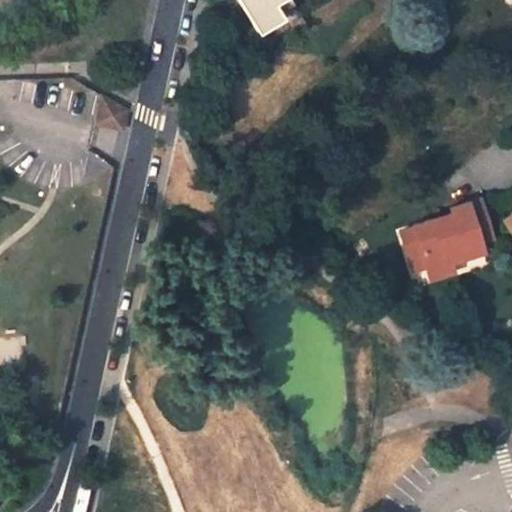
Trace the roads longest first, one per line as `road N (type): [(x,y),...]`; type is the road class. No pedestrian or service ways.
road 1 (residential): [(170,0),(87,391)]
road 2 (residential): [(87,391),(38,511)]
road 3 (residential): [(66,511),(87,391)]
